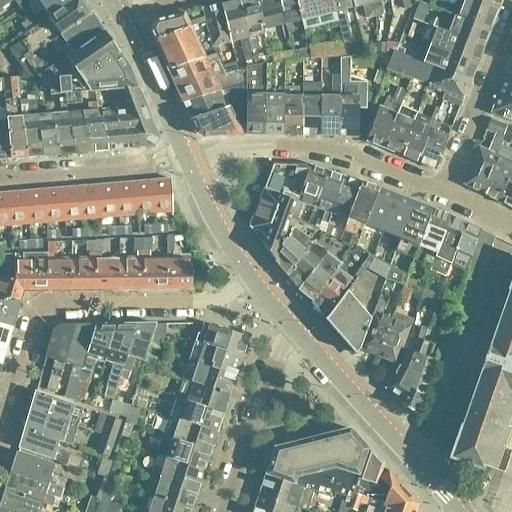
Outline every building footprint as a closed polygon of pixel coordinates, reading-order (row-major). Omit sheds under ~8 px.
[(0,0),(0,9),(14,0),(21,10),(29,4),(30,5),(37,0),(0,0)] [(80,0),(75,0),(36,29),(27,36),(20,40),(21,41),(9,49),(20,65),(91,15),(88,10),(78,13),(77,10),(81,1),(80,0)] [(36,29),(75,0),(37,0),(30,5),(36,13),(21,23),(27,32),(25,34),(27,36),(36,29)] [(251,52),(238,0),(232,0),(220,3),(230,43),(242,40),(247,62),(253,60),(251,52)] [(265,34),(264,30),(256,0),(238,0),(251,52),(258,50),(255,37),(265,34)] [(281,25),(275,0),(256,0),(264,30),(281,25)] [(299,21),(293,0),(275,0),(281,25),(285,24),(288,34),(294,32),(291,23),(299,21)] [(293,0),(299,21),(301,21),(304,30),(335,22),(330,0),(293,0)] [(352,9),(350,0),(330,0),(335,22),(336,22),(341,44),(344,56),(355,54),(356,55),(365,53),(362,43),(353,45),(352,41),(350,42),(342,11),(351,9),(352,9)] [(373,3),(371,0),(350,0),(352,9),(363,6),(366,19),(376,17),(376,16),(373,3)] [(386,0),(371,0),(373,3),(376,16),(381,16),(382,15),(379,2),(385,0),(386,0)] [(409,0),(402,0),(404,8),(411,7),(409,0)] [(460,0),(456,12),(454,17),(490,30),(491,26),(498,9),(475,0),(460,0)] [(475,0),(498,9),(501,0),(475,0)] [(420,2),(414,18),(423,22),(429,6),(420,2)] [(230,43),(220,3),(202,8),(205,21),(211,47),(212,47),(230,43)] [(190,27),(205,21),(202,8),(154,20),(149,30),(153,39),(190,27)] [(73,53),(103,32),(91,15),(20,65),(28,77),(37,76),(39,75),(39,76),(41,75),(59,62),(73,53)] [(490,30),(454,17),(451,23),(436,17),(432,26),(483,47),(490,30)] [(358,43),(371,41),(368,22),(356,23),(358,43)] [(483,47),(432,26),(426,43),(437,47),(476,63),(483,47)] [(197,42),(190,27),(153,39),(152,39),(160,55),(197,42)] [(41,75),(39,76),(40,90),(52,89),(52,94),(65,93),(81,91),(119,88),(136,87),(129,69),(103,32),(73,53),(59,62),(41,75)] [(395,50),(397,44),(399,41),(386,40),(386,42),(386,54),(393,54),(395,50)] [(344,56),(341,44),(337,45),(336,41),(325,42),(308,45),(309,59),(326,58),(339,57),(344,56)] [(167,70),(204,57),(197,42),(160,55),(167,70)] [(476,63),(437,47),(426,43),(419,60),(469,80),(476,63)] [(408,49),(397,44),(395,50),(405,54),(408,49)] [(293,50),(294,59),(308,57),(307,48),(293,50)] [(462,97),(469,80),(419,60),(405,54),(395,50),(393,54),(388,67),(445,91),(447,91),(462,97)] [(290,51),(272,52),(273,61),(291,60),(290,51)] [(175,86),(224,70),(224,69),(223,66),(222,63),(219,52),(204,57),(167,70),(168,70),(175,86)] [(265,64),(263,135),(267,135),(268,135),(270,135),(282,135),(283,97),(274,97),(274,63),(266,64),(265,64)] [(244,134),(263,135),(265,64),(237,69),(238,74),(243,73),(244,82),(245,95),(245,100),(244,134)] [(220,90),(244,82),(243,73),(238,74),(225,76),(224,70),(175,86),(183,103),(220,90)] [(380,85),(385,73),(377,70),(373,82),(380,85)] [(338,136),(339,73),(330,73),(330,98),(320,98),(319,136),(331,136),(333,136),(334,136),(338,136)] [(357,136),(357,98),(346,98),(347,73),(339,73),(338,136),(340,136),(342,136),(343,136),(357,136)] [(19,101),(16,77),(4,78),(4,81),(5,90),(5,92),(7,119),(7,122),(11,159),(27,157),(22,116),(19,101)] [(511,82),(504,79),(498,96),(511,101),(511,82)] [(190,119),(232,104),(245,100),(245,95),(244,82),(220,90),(183,103),(190,119)] [(304,135),(305,136),(319,136),(320,98),(321,85),(301,84),(301,87),(302,87),(301,135),(304,135)] [(382,148),(400,106),(406,91),(396,86),(391,99),(387,97),(383,106),(380,104),(365,140),(367,141),(366,141),(382,148)] [(136,87),(119,88),(126,108),(128,107),(143,148),(153,147),(154,147),(159,139),(158,138),(136,87)] [(297,135),(301,135),(302,87),(301,87),(283,87),(283,97),(282,135),(294,135),(296,136),(297,135)] [(81,91),(65,93),(66,103),(82,102),(81,91)] [(444,100),(459,106),(462,97),(447,91),(444,100)] [(511,101),(498,96),(491,113),(511,121),(511,101)] [(36,114),(35,100),(19,101),(22,116),(27,157),(27,158),(44,156),(36,114)] [(244,134),(245,100),(232,104),(190,119),(196,130),(196,133),(204,138),(204,137),(215,136),(219,136),(222,135),(222,136),(224,136),(224,135),(240,134),(244,134)] [(96,110),(110,150),(127,149),(113,111),(113,112),(113,109),(102,109),(102,101),(96,102),(97,102),(97,110),(96,110)] [(77,153),(76,153),(66,115),(65,114),(65,112),(65,102),(59,103),(60,113),(51,113),(60,155),(77,153)] [(110,150),(96,110),(97,110),(97,102),(89,103),(89,110),(81,111),(93,152),(110,150)] [(399,156),(417,113),(400,106),(382,148),(399,156)] [(143,148),(128,107),(126,108),(113,109),(113,112),(113,111),(127,149),(143,148)] [(76,153),(93,152),(81,111),(65,112),(65,114),(66,115),(76,153)] [(60,155),(51,113),(36,114),(44,156),(59,155),(60,155)] [(416,163),(434,120),(417,113),(399,156),(416,163)] [(0,159),(11,159),(7,122),(7,119),(0,119),(0,159)] [(481,193),(508,126),(490,119),(485,130),(495,134),(488,151),(478,147),(463,185),(481,193)] [(434,170),(448,136),(437,132),(441,123),(434,120),(416,163),(434,170)] [(499,201),(511,169),(511,150),(503,147),(505,141),(509,143),(511,136),(511,128),(508,126),(481,193),(499,201)] [(305,178),(309,166),(297,165),(293,174),(305,178)] [(308,239),(316,228),(314,227),(298,219),(303,204),(313,207),(327,172),(310,166),(309,166),(305,178),(306,179),(299,197),(298,197),(291,216),(274,260),(279,266),(286,275),(310,241),(308,239)] [(511,169),(499,201),(511,206),(511,169)] [(328,220),(343,177),(327,172),(313,207),(324,211),(321,220),(317,219),(314,227),(316,228),(324,232),(328,220)] [(347,221),(361,182),(343,177),(328,220),(335,223),(337,216),(347,221)] [(151,180),(154,211),(172,209),(171,179),(170,179),(158,180),(157,180),(156,180),(155,181),(151,180)] [(137,183),(133,183),(136,213),(154,211),(151,180),(151,181),(140,182),(137,181),(137,183)] [(136,213),(133,183),(130,183),(130,182),(128,182),(115,184),(118,214),(136,213)] [(364,225),(378,188),(361,182),(347,221),(343,231),(353,234),(349,245),(352,247),(355,248),(364,225)] [(118,214),(115,184),(107,184),(101,184),(101,185),(98,186),(100,216),(118,214)] [(100,216),(98,186),(94,186),(94,185),(92,185),(92,186),(80,187),(82,218),(100,216)] [(82,218),(80,187),(64,188),(64,189),(62,189),(64,219),(82,218)] [(57,189),(44,190),(46,221),(64,219),(62,189),(59,189),(58,188),(57,188),(57,189)] [(382,231),(396,195),(378,188),(364,225),(382,231)] [(265,233),(261,244),(274,260),(291,216),(298,197),(282,191),(281,195),(263,189),(249,226),(265,233)] [(30,192),(27,192),(29,223),(46,221),(44,190),(31,191),(31,190),(29,190),(30,192)] [(29,223),(27,192),(22,192),(22,191),(20,191),(20,192),(8,193),(11,224),(29,223)] [(11,224),(8,193),(0,193),(0,225),(6,225),(11,224)] [(400,238),(413,202),(396,195),(382,231),(400,238)] [(420,246),(432,209),(413,202),(400,238),(395,252),(414,259),(419,245),(420,246)] [(430,268),(448,215),(432,209),(420,246),(418,250),(427,254),(423,265),(430,268)] [(450,263),(463,222),(448,215),(430,268),(429,270),(446,276),(446,274),(450,263)] [(300,290),(333,237),(331,236),(335,223),(328,220),(324,232),(316,228),(308,239),(310,241),(286,275),(300,290)] [(463,277),(480,230),(463,222),(450,263),(446,274),(457,278),(458,275),(463,277)] [(155,233),(155,225),(143,226),(143,234),(155,233)] [(167,225),(155,225),(155,233),(167,233),(167,225)] [(131,226),(119,227),(120,235),(132,234),(131,226)] [(120,235),(119,227),(107,228),(108,236),(120,235)] [(84,237),(83,228),(71,229),(72,238),(84,237)] [(95,228),(83,228),(84,237),(96,237),(95,228)] [(59,230),(46,231),(47,239),(60,239),(59,230)] [(463,277),(478,284),(495,237),(480,230),(463,277)] [(176,251),(176,236),(167,236),(167,251),(176,251)] [(323,284),(335,267),(348,245),(333,237),(300,290),(311,300),(323,284)] [(43,239),(30,240),(31,249),(43,248),(43,239)] [(128,258),(128,261),(119,261),(119,291),(143,290),(142,239),(132,239),(132,253),(136,253),(136,258),(128,258)] [(151,239),(142,239),(143,290),(167,290),(166,260),(156,261),(156,258),(148,258),(148,252),(151,252),(151,239)] [(31,249),(30,240),(18,241),(19,249),(31,249)] [(360,240),(357,248),(366,251),(369,243),(360,240)] [(95,291),(95,241),(84,242),(84,254),(87,254),(87,258),(71,259),(71,291),(76,291),(95,291)] [(95,241),(95,291),(119,291),(119,261),(108,261),(108,258),(100,258),(100,253),(102,253),(102,241),(101,241),(95,241)] [(71,291),(71,259),(60,259),(52,259),(52,254),(53,254),(53,244),(46,244),(46,253),(46,254),(47,291),(71,291)] [(324,319),(354,276),(350,275),(365,252),(355,248),(352,247),(337,268),(335,267),(323,284),(311,300),(310,303),(312,304),(321,315),(322,316),(324,319)] [(379,294),(378,294),(389,265),(371,254),(365,252),(350,275),(354,276),(324,319),(326,322),(327,320),(353,350),(352,352),(354,353),(359,349),(379,294)] [(27,291),(47,291),(46,254),(46,253),(23,253),(23,262),(13,262),(13,277),(27,278),(27,291)] [(167,290),(191,290),(191,264),(189,264),(189,260),(166,260),(167,290)] [(27,291),(27,278),(13,277),(13,280),(0,276),(0,301),(18,302),(22,291),(27,291)] [(423,294),(426,285),(408,278),(404,287),(423,294)] [(511,279),(509,290),(510,290),(492,344),(491,347),(488,346),(486,354),(488,355),(485,362),(483,361),(480,370),(480,371),(481,371),(462,427),(461,426),(452,451),(450,458),(450,459),(483,470),(484,466),(504,473),(511,450),(505,448),(507,442),(511,428),(511,279)] [(378,356),(390,320),(382,317),(389,298),(379,294),(359,349),(378,356)] [(17,307),(18,302),(0,301),(0,324),(12,328),(17,308),(17,307)] [(393,316),(392,316),(390,320),(378,356),(396,363),(413,320),(395,313),(393,316)] [(196,342),(195,342),(241,357),(245,343),(242,335),(204,323),(200,335),(198,334),(196,342)] [(0,344),(6,346),(12,328),(0,324),(0,344)] [(119,377),(134,325),(134,324),(114,325),(103,362),(104,362),(106,355),(114,358),(103,395),(112,398),(119,377)] [(143,362),(155,324),(139,324),(138,325),(134,325),(119,377),(127,379),(133,359),(143,362)] [(165,324),(157,324),(154,335),(163,339),(164,337),(165,324)] [(64,356),(74,325),(73,325),(73,326),(69,325),(59,325),(52,331),(44,357),(55,360),(45,391),(53,393),(65,357),(64,356)] [(80,371),(94,325),(90,325),(74,325),(64,356),(65,357),(74,359),(63,397),(71,400),(80,371)] [(103,362),(114,325),(99,325),(95,325),(94,325),(80,371),(71,400),(80,402),(93,359),(103,362)] [(424,341),(427,330),(421,328),(416,346),(419,347),(420,344),(423,345),(424,341)] [(163,339),(154,335),(150,348),(159,351),(163,339)] [(416,414),(435,359),(428,357),(433,344),(424,341),(423,345),(414,368),(398,397),(401,399),(399,404),(416,414)] [(235,375),(241,357),(195,342),(189,361),(235,376),(235,375)] [(398,397),(414,368),(423,345),(420,344),(419,347),(417,352),(404,348),(399,364),(384,388),(398,397)] [(147,355),(143,364),(152,368),(156,359),(147,355)] [(228,395),(235,376),(189,361),(183,380),(228,395)] [(222,413),(228,395),(183,380),(177,399),(222,413)] [(77,425),(83,405),(71,402),(35,391),(30,410),(77,425)] [(131,404),(142,408),(145,398),(134,395),(131,404)] [(217,432),(217,431),(222,413),(177,399),(171,418),(173,418),(217,433),(217,432)] [(109,413),(126,418),(129,406),(113,401),(109,413)] [(140,408),(131,404),(126,420),(124,424),(125,424),(134,426),(140,408)] [(77,425),(30,410),(24,429),(59,440),(71,443),(77,425)] [(109,416),(102,434),(106,435),(115,438),(121,421),(109,416)] [(169,421),(164,436),(210,451),(215,434),(216,434),(217,433),(173,418),(172,422),(169,421)] [(56,450),(59,440),(24,429),(18,448),(78,467),(81,458),(56,450)] [(357,478),(367,449),(349,429),(274,448),(265,475),(291,483),(307,488),(315,491),(340,499),(349,502),(350,500),(352,494),(357,478)] [(131,442),(151,447),(154,435),(134,430),(131,442)] [(204,470),(210,451),(164,436),(158,455),(204,471),(205,470),(204,470)] [(98,446),(96,453),(108,457),(111,450),(98,446)] [(367,449),(357,478),(370,483),(378,486),(379,483),(383,480),(381,478),(388,472),(367,449)] [(53,474),(56,465),(17,452),(11,472),(63,488),(67,478),(53,474)] [(197,489),(203,472),(204,472),(204,471),(158,455),(157,459),(158,459),(152,475),(197,489)] [(116,484),(122,465),(112,462),(107,479),(106,481),(116,484)] [(60,497),(63,488),(11,472),(5,489),(5,490),(43,503),(57,507),(60,497)] [(415,511),(418,504),(388,472),(381,478),(383,480),(390,488),(383,511),(386,511),(415,511)] [(315,491),(307,488),(291,483),(265,475),(264,474),(263,477),(264,477),(258,494),(285,503),(296,506),(309,510),(315,491)] [(191,507),(197,489),(152,475),(150,482),(158,485),(154,496),(192,508),(192,507),(191,507)] [(100,500),(106,481),(107,479),(97,476),(90,497),(100,500)] [(357,478),(352,494),(361,497),(363,491),(367,492),(370,483),(357,478)] [(100,500),(110,503),(116,484),(106,481),(100,500)] [(41,511),(43,503),(5,490),(0,505),(0,509),(9,511),(41,511)] [(190,511),(191,510),(192,508),(154,496),(146,494),(140,511),(190,511)] [(293,511),(296,506),(285,503),(258,494),(252,511),(293,511)] [(359,503),(361,497),(352,494),(350,500),(359,503)] [(96,511),(100,500),(90,497),(85,511),(96,511)] [(107,511),(110,503),(100,500),(96,511),(107,511)] [(356,511),(359,503),(350,500),(349,502),(347,508),(356,511)]
